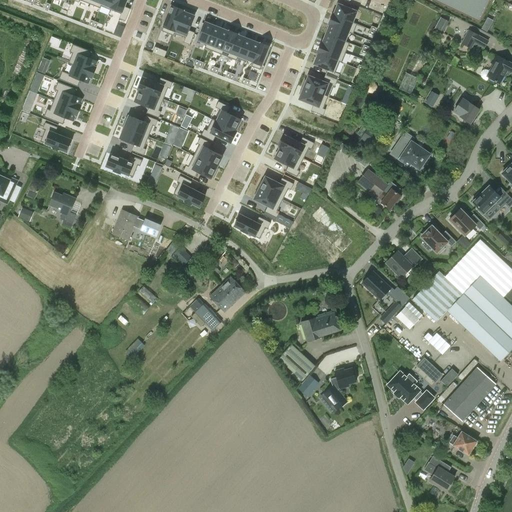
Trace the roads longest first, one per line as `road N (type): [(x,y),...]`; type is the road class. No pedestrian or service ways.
road 1 (residential): [(345,279),(325,272),(266,282),(231,246),(111,189)]
road 2 (residential): [(345,279),(417,209),(465,180),(485,137),(511,109)]
road 3 (residential): [(410,511),(345,279)]
road 4 (residential): [(293,39),(207,212)]
road 5 (residential): [(141,0),(79,156)]
